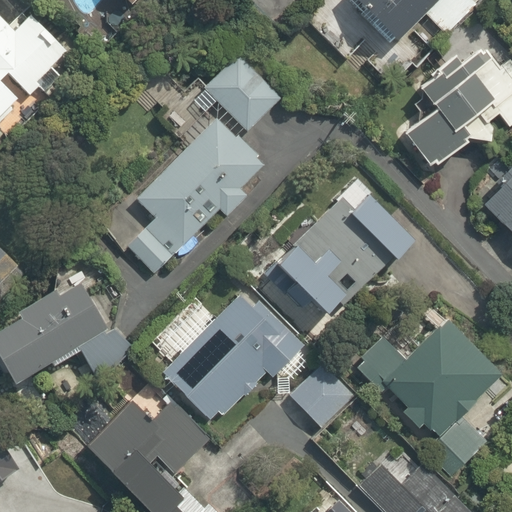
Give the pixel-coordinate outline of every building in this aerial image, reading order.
[(32,85),(60,51),(9,0),(0,0),(0,116),(13,103),(0,92),(0,82),(2,80),(26,99),(36,88),(32,85)] [(115,0),(126,10),(135,0),(115,0)] [(447,0),(346,0),(396,50),(447,0)] [(431,115),(400,137),(426,173),(465,144),(487,146),(489,126),(495,122),(501,130),(511,121),(511,65),(508,59),(495,68),(482,51),(462,66),(454,54),(410,87),(431,115)] [(276,99),(230,56),(187,102),(202,116),(212,105),(243,134),(276,99)] [(153,123),(179,147),(102,230),(153,278),(202,225),(210,232),(240,199),(236,195),(265,163),(211,112),(202,122),(161,85),(147,99),(162,113),(153,123)] [(511,239),(511,174),(480,208),(511,239)] [(415,240),(354,181),(335,200),(349,214),(343,221),(389,266),(415,240)] [(290,245),(269,266),(323,321),(355,290),(320,253),(308,264),(290,245)] [(109,328),(82,282),(0,330),(0,364),(12,385),(109,328)] [(158,350),(175,365),(158,383),(202,424),(211,414),(219,421),(262,376),(268,381),(302,344),(244,290),(216,321),(200,305),(158,350)] [(380,339),(351,369),(457,469),(481,443),(458,421),(500,377),(444,323),(406,363),(380,339)] [(319,433),(354,395),(321,364),(286,402),(319,433)] [(128,401),(81,448),(144,511),(202,511),(172,481),(210,443),(170,403),(150,423),(128,401)] [(396,486),(370,460),(346,484),(374,511),(465,511),(417,464),(396,486)] [(338,511),(320,496),(306,511),(338,511)]
